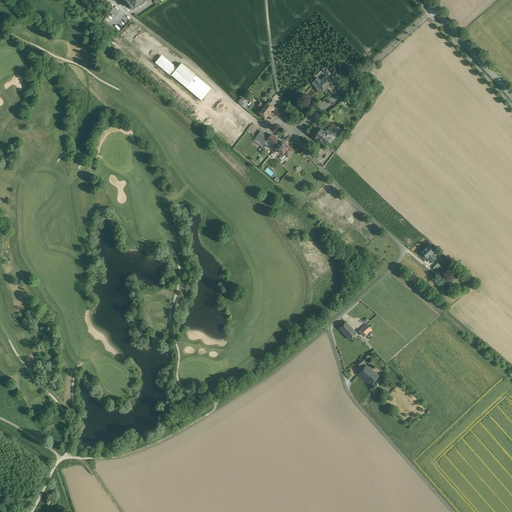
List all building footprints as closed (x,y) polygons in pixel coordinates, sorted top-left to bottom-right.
[(126,0),(133,10),(145,1),(144,0),(126,0)] [(153,60),(156,62),(162,55),(159,53),(153,60)] [(156,62),(171,76),(176,70),(177,68),(162,55),(156,62)] [(196,76),(181,64),(177,68),(176,70),(190,83),(196,76)] [(211,89),(196,76),(190,83),(176,70),(171,76),(201,101),(211,89)] [(326,76),(320,81),(317,78),(314,81),(323,92),(327,88),(327,87),(332,83),(326,76)] [(244,96),(238,102),(243,106),(248,100),(244,96)] [(270,104),(267,102),(264,106),(263,108),(270,114),(274,108),(273,107),(276,104),(273,101),(270,104)] [(270,114),(263,108),(261,109),(258,113),(265,119),(270,114)] [(338,128),(332,123),(326,131),(334,137),(340,130),(338,128)] [(324,132),(320,130),(316,136),(314,136),(315,139),(320,142),(325,146),(330,138),(332,140),(334,137),(326,131),(325,130),(324,132)] [(268,139),(261,132),(256,138),(264,144),(267,140),(268,139)] [(278,141),(271,135),(268,139),(267,140),(268,141),(267,142),(267,143),(269,141),(274,146),(275,145),(277,147),(279,145),(276,143),(278,141)] [(286,145),(282,142),(279,145),(277,147),(275,149),(280,153),(282,155),(283,153),(287,157),(292,151),(288,148),(286,145)] [(428,246),(421,253),(427,259),(433,253),(434,252),(428,246)] [(433,253),(427,259),(431,263),(437,258),(433,253)] [(353,330),(346,322),(339,329),(346,337),(353,330)] [(367,324),(361,329),(366,335),(371,330),(367,324)] [(353,330),(346,337),(350,341),(357,334),(353,330)] [(364,358),(357,363),(360,366),(366,361),(364,358)] [(373,371),(366,365),(358,375),(365,381),(373,371)] [(373,371),(365,381),(371,386),(379,376),(373,371)]
